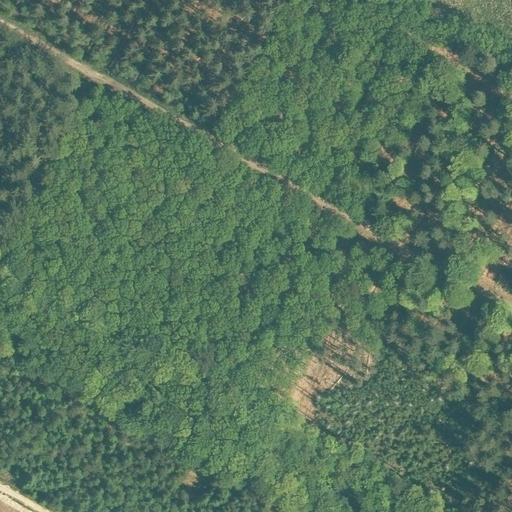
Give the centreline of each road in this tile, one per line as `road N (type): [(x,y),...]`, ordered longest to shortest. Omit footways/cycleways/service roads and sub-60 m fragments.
road 1 (track): [(0,21),(511,309)]
road 2 (track): [(0,272),(431,511)]
